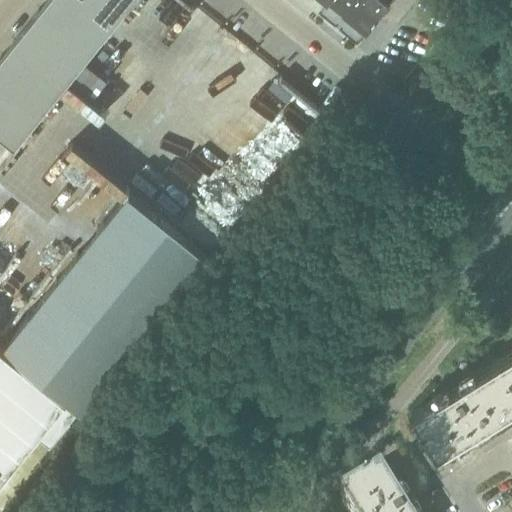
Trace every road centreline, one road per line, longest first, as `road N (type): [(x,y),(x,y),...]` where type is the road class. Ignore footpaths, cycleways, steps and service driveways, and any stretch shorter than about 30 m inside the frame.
road 1 (tertiary): [(263,511),(507,207)]
road 2 (unclassified): [(250,0),(507,207)]
